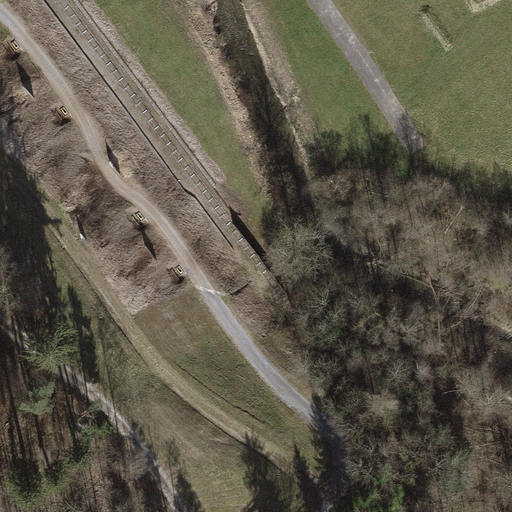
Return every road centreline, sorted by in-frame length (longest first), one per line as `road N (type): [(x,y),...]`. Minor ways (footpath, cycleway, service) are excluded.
road 1 (track): [(0,16),(242,349),(325,437),(333,458),(316,475),(299,471),(177,387),(135,343),(0,160)]
road 2 (track): [(188,511),(172,471),(111,408),(0,319)]
road 3 (track): [(319,0),(415,142)]
